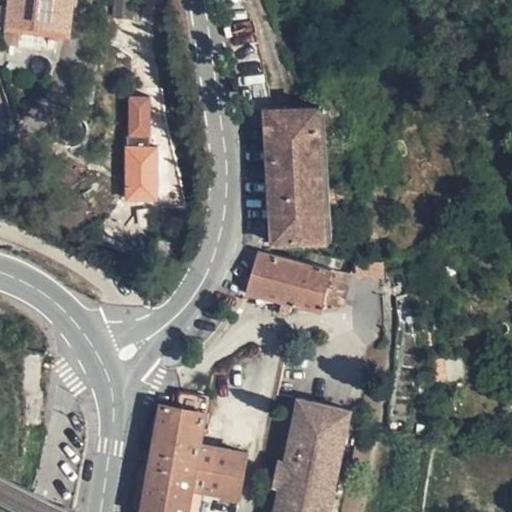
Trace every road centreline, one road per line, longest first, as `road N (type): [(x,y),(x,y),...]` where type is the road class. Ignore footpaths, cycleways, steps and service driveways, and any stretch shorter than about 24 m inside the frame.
road 1 (secondary): [(204,0),(229,200),(212,272),(178,315)]
road 2 (unknown): [(153,349),(181,363),(253,330),(318,319),(340,328),(353,366)]
road 3 (residential): [(137,332),(110,291),(0,230)]
road 4 (residential): [(102,365),(72,382),(41,511)]
road 5 (primary): [(102,511),(110,383)]
road 6 (secondary): [(94,349),(69,316),(0,274)]
